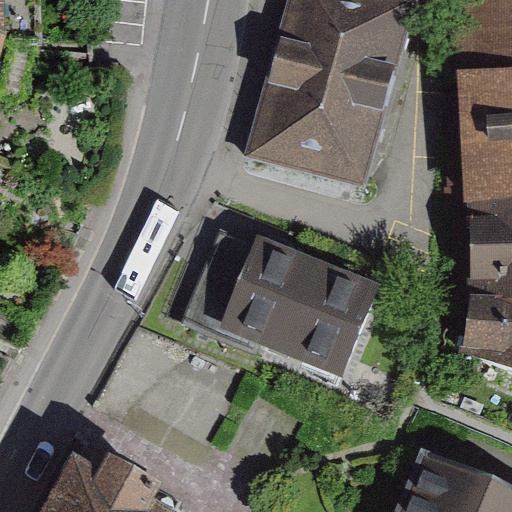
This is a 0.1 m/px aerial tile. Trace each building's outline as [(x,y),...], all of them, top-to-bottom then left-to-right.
[(425,12),(374,0),(295,0),(250,172),(374,207),(425,12)] [(511,0),(460,0),(464,226),(478,225),(511,222),(511,0)] [(511,222),(478,225),(477,364),(511,380),(511,222)] [(197,290),(185,320),(339,381),(375,292),(221,230),(197,290)] [(177,511),(155,499),(164,483),(109,452),(100,468),(77,454),(43,511),(177,511)] [(511,511),(511,505),(431,470),(412,511),(511,511)]
